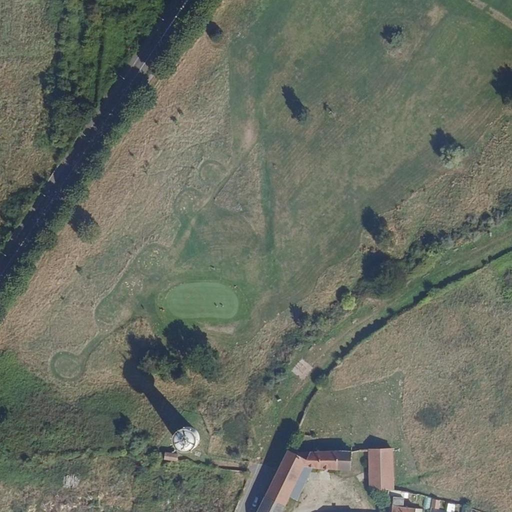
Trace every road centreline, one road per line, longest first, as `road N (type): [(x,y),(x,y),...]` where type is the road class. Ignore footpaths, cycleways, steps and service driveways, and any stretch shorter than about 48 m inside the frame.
road 1 (track): [(261,470),(295,400),(346,340),(511,245)]
road 2 (unclassified): [(186,0),(0,277)]
